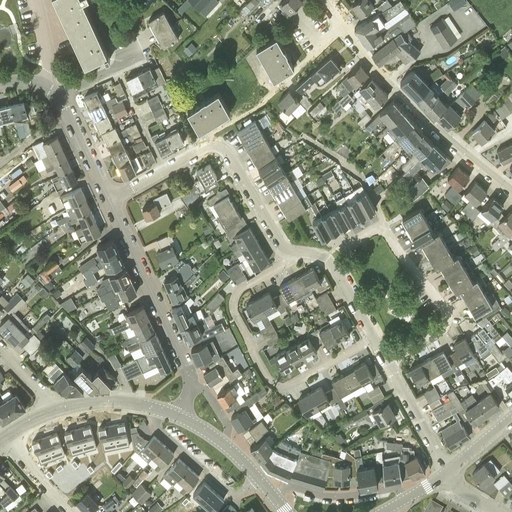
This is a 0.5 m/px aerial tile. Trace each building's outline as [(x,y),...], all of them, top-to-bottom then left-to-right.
[(101,48),(93,30),(79,0),(55,0),(78,50),(85,65),(93,62),(98,59),(100,63),(107,60),(110,58),(109,54),(108,55),(104,46),(101,48)] [(217,0),(189,0),(204,15),(219,1),(217,0)] [(246,14),(251,9),(258,2),(256,0),(251,0),(241,10),(246,14)] [(287,15),(302,1),(301,0),(283,0),(279,4),(283,8),(282,9),(287,15)] [(369,8),(374,3),(370,0),(357,0),(352,5),(361,15),(369,8)] [(398,24),(406,29),(416,23),(400,0),(399,0),(392,6),(380,12),(356,27),(354,28),(367,46),(368,46),(379,38),(389,31),(398,24)] [(392,6),(387,0),(385,0),(376,7),(380,12),(392,6)] [(157,33),(171,24),(164,11),(149,19),(157,33)] [(444,18),(430,27),(435,33),(448,24),(444,18)] [(157,33),(164,46),(179,38),(171,24),(157,33)] [(398,24),(389,31),(412,58),(421,50),(409,40),(412,38),(406,29),(398,24)] [(453,31),(448,24),(435,33),(439,40),(453,31)] [(384,45),(386,43),(395,53),(396,52),(407,63),(412,58),(389,31),(379,38),(384,45)] [(457,38),(453,31),(439,40),(443,47),(457,38)] [(285,48),(284,48),(277,35),(256,47),(274,78),(294,66),(287,53),(288,53),(285,48)] [(386,43),(384,45),(379,38),(368,46),(373,53),(372,53),(379,62),(380,62),(395,53),(386,43)] [(184,49),(189,55),(196,48),(191,42),(184,49)] [(505,46),(498,51),(504,59),(510,54),(505,46)] [(326,78),(340,67),(331,57),(318,67),(296,85),(301,91),(322,73),(326,78)] [(350,89),(368,74),(360,64),(342,80),(350,89)] [(159,67),(152,70),(150,67),(138,72),(138,73),(147,91),(166,82),(159,67)] [(415,96),(429,83),(414,68),(400,82),(415,96)] [(433,80),(443,74),(439,68),(429,74),(433,80)] [(425,107),(453,81),(452,79),(453,77),(447,71),(443,74),(447,78),(440,85),(436,81),(431,85),(429,83),(415,96),(425,107)] [(137,95),(147,91),(138,73),(127,78),(135,96),(137,95)] [(356,107),(380,86),(371,77),(360,88),(363,92),(357,97),(358,98),(352,103),(356,107)] [(443,98),(454,87),(457,84),(453,81),(425,107),(434,116),(436,115),(438,116),(451,103),(450,101),(448,103),(443,98)] [(119,95),(125,92),(120,82),(114,85),(119,95)] [(468,106),(473,101),(476,97),(479,99),(487,92),(484,89),(480,92),(472,84),(466,89),(458,96),(452,103),(451,103),(438,116),(448,126),(461,113),(460,112),(467,104),(468,106)] [(376,107),(388,96),(380,86),(356,107),(360,111),(365,106),(366,108),(372,102),(376,107)] [(289,111),(295,106),(302,113),(306,109),(312,104),(303,94),(298,99),(289,90),(279,100),(289,111)] [(103,103),(103,102),(97,91),(84,97),(90,109),(103,103)] [(171,94),(174,101),(181,97),(178,91),(171,94)] [(199,129),(230,112),(219,92),(206,99),(206,98),(201,101),(201,102),(188,109),(199,129)] [(332,106),(337,111),(352,97),(348,92),(332,106)] [(150,105),(160,100),(158,95),(148,99),(150,105)] [(511,111),(511,101),(506,95),(502,102),(503,103),(510,113),(511,111)] [(310,107),(314,112),(325,103),(320,98),(310,107)] [(122,100),(118,102),(113,104),(111,99),(103,103),(90,109),(95,120),(125,106),(122,100)] [(11,104),(14,118),(28,114),(24,100),(11,104)] [(153,111),(163,107),(163,106),(161,103),(160,100),(150,105),(153,111)] [(390,123),(404,111),(394,100),(365,125),(369,129),(383,116),(389,123),(390,123)] [(502,119),(510,113),(503,103),(495,110),(494,109),(499,115),(502,119)] [(0,112),(2,121),(14,118),(11,104),(0,106),(0,112)] [(121,122),(119,116),(128,112),(125,106),(95,120),(100,132),(102,131),(113,126),(113,125),(121,122)] [(156,117),(166,113),(163,107),(153,111),(156,117)] [(490,124),(499,115),(494,109),(485,118),(479,123),(472,130),(483,141),(490,134),(495,129),(490,124)] [(393,140),(413,122),(404,111),(390,123),(383,129),(393,140)] [(361,125),(371,116),(367,112),(357,120),(361,125)] [(158,123),(168,119),(166,113),(156,117),(158,123)] [(260,129),(264,127),(259,118),(255,120),(238,130),(243,139),(260,129)] [(273,127),(276,126),(280,123),(277,119),(271,123),(273,127)] [(410,146),(423,133),(413,122),(393,140),(377,154),(383,160),(403,141),(407,145),(409,144),(410,146)] [(128,133),(138,129),(135,123),(125,127),(125,128),(128,133)] [(121,136),(128,133),(125,128),(118,131),(115,125),(113,126),(102,131),(108,143),(121,137),(121,136)] [(138,129),(128,133),(130,139),(141,135),(138,129)] [(172,147),(184,141),(178,129),(167,134),(172,147)] [(266,138),(260,129),(243,139),(248,148),(266,138)] [(167,134),(166,134),(165,131),(152,137),(153,141),(155,140),(161,153),(172,147),(167,134)] [(406,170),(432,142),(423,133),(410,146),(405,151),(410,156),(409,156),(410,157),(402,165),(406,170)] [(44,156),(63,147),(57,135),(36,145),(38,150),(39,150),(42,157),(44,156)] [(113,154),(126,148),(121,137),(108,143),(113,154)] [(253,156),(270,146),(266,138),(248,148),(253,156)] [(136,151),(146,146),(143,140),(133,145),(136,151)] [(408,179),(426,160),(438,172),(452,161),(432,142),(406,170),(402,173),(408,179)] [(503,162),(511,157),(511,142),(498,150),(503,162)] [(258,165),(276,155),(270,146),(253,156),(258,165)] [(46,168),(67,158),(63,147),(44,156),(42,157),(46,167),(45,167),(46,168)] [(118,165),(131,159),(126,148),(113,154),(118,165)] [(150,163),(155,160),(151,150),(145,153),(149,161),(145,163),(147,168),(151,166),(150,163)] [(281,163),(280,163),(284,160),(280,153),(276,156),(276,155),(258,165),(263,173),(281,163)] [(60,174),(72,169),(67,158),(46,168),(47,172),(54,169),(53,167),(56,166),(60,174)] [(124,177),(137,171),(131,159),(118,165),(124,177)] [(220,182),(217,176),(210,163),(197,171),(200,177),(194,180),(195,184),(198,188),(201,193),(220,182)] [(269,182),(286,172),(281,163),(263,173),(269,182)] [(457,190),(470,176),(458,166),(448,178),(454,184),(444,194),(455,203),(462,195),(457,190)] [(57,190),(78,180),(72,169),(60,174),(58,175),(52,178),(55,185),(57,190)] [(291,180),(297,177),(292,169),(286,172),(269,182),(274,191),(291,180)] [(322,176),(315,180),(318,185),(325,182),(322,176)] [(412,200),(429,185),(422,177),(411,186),(405,191),(412,200)] [(23,183),(18,178),(9,185),(13,191),(23,183)] [(296,189),(291,180),(274,191),(279,199),(296,189)] [(474,205),(487,191),(475,181),(464,193),(471,199),(462,209),(473,219),(480,211),(474,205)] [(380,183),(373,188),(378,194),(385,189),(380,183)] [(375,208),(366,191),(362,184),(353,190),(357,196),(366,213),(375,208)] [(296,189),(279,199),(284,208),(301,198),(307,194),(302,185),(296,189)] [(74,205),(86,199),(81,187),(60,197),(63,202),(69,199),(72,205),(74,205)] [(366,213),(357,196),(353,190),(344,195),(345,196),(347,201),(357,218),(366,213)] [(171,202),(169,196),(167,192),(153,198),(155,202),(143,208),(147,218),(161,212),(159,208),(171,202)] [(221,199),(220,196),(218,193),(207,200),(210,205),(209,206),(216,217),(235,206),(228,195),(221,199)] [(347,201),(345,196),(344,195),(336,199),(339,205),(348,223),(357,218),(347,201)] [(499,210),(504,205),(493,197),(480,209),(492,218),(489,222),(494,226),(505,216),(499,210)] [(289,217),(295,214),(306,207),(301,198),(284,208),(289,217)] [(72,205),(66,208),(69,215),(63,218),(65,222),(69,220),(91,210),(86,199),(74,205),(72,205)] [(453,205),(446,199),(441,204),(448,210),(453,205)] [(330,210),(327,205),(319,209),(322,215),(321,215),(331,232),(340,228),(330,210)] [(340,228),(348,223),(339,205),(330,210),(340,228)] [(234,221),(241,217),(235,206),(216,217),(217,217),(223,228),(224,227),(227,232),(237,226),(234,221)] [(408,226),(425,216),(419,207),(402,217),(408,226)] [(91,210),(69,220),(71,223),(77,221),(77,219),(79,218),(80,219),(83,226),(96,220),(91,210)] [(508,233),(511,229),(511,211),(505,216),(494,226),(500,233),(498,235),(499,237),(492,244),(497,249),(508,240),(504,235),(507,232),(508,233)] [(366,226),(381,221),(378,212),(363,218),(366,226)] [(322,237),(331,232),(321,215),(313,220),(322,237)] [(413,235),(430,225),(425,216),(408,226),(413,235)] [(81,242),(101,232),(96,220),(83,226),(82,227),(75,230),(81,242)] [(422,241),(435,234),(430,225),(413,235),(418,244),(422,241)] [(256,238),(249,227),(241,232),(237,226),(227,232),(230,238),(234,236),(237,241),(231,245),(234,250),(256,238)] [(427,250),(444,240),(439,231),(435,234),(422,241),(427,250)] [(462,231),(456,234),(460,241),(466,238),(462,231)] [(157,253),(162,265),(178,257),(172,245),(171,246),(169,241),(173,239),(170,234),(157,240),(162,250),(157,253)] [(247,257),(262,248),(256,238),(234,250),(237,256),(244,252),(247,257)] [(103,258),(119,251),(113,239),(97,246),(101,255),(97,254),(79,267),(82,272),(87,269),(103,258)] [(432,259),(449,248),(444,240),(427,250),(432,259)] [(476,245),(471,247),(475,256),(480,253),(476,245)] [(14,252),(18,257),(23,253),(19,248),(14,252)] [(254,268),(269,260),(262,248),(247,257),(250,263),(246,266),(250,274),(256,270),(254,268)] [(441,265),(454,257),(449,248),(432,259),(437,267),(441,265)] [(108,270),(124,263),(119,251),(103,258),(87,269),(82,272),(86,278),(84,280),(87,286),(98,280),(93,272),(103,265),(104,262),(108,270)] [(446,273),(463,263),(458,255),(454,257),(441,265),(446,273)] [(60,257),(55,261),(58,264),(64,260),(62,256),(60,257)] [(182,284),(202,265),(195,272),(191,268),(191,266),(188,262),(185,262),(182,259),(174,266),(176,269),(177,271),(177,275),(164,281),(169,290),(182,284)] [(58,264),(55,261),(40,272),(47,281),(50,278),(62,269),(58,264)] [(239,277),(244,274),(238,263),(232,266),(239,277)] [(451,282),(468,272),(463,263),(446,273),(451,282)] [(185,288),(197,277),(197,276),(205,268),(202,265),(182,284),(169,290),(176,307),(182,304),(190,296),(189,296),(187,294),(185,288)] [(233,280),(239,277),(232,266),(227,269),(233,280)] [(310,288),(321,282),(313,267),(302,273),(310,288)] [(493,267),(490,271),(494,276),(498,272),(493,267)] [(100,295),(132,280),(126,268),(111,275),(103,279),(99,288),(97,289),(100,295)] [(229,276),(223,269),(217,275),(223,281),(229,276)] [(456,291),(457,290),(473,281),(468,272),(451,282),(456,291)] [(28,273),(21,279),(27,286),(34,280),(28,273)] [(304,292),(310,288),(302,273),(291,279),(302,298),(307,296),(304,292)] [(504,279),(499,273),(495,276),(500,282),(504,279)] [(47,281),(44,283),(48,288),(54,284),(50,278),(47,281)] [(465,297),(482,287),(477,278),(473,281),(457,290),(460,289),(465,297)] [(301,299),(302,298),(291,279),(280,286),(283,292),(278,295),(284,306),(289,303),(288,301),(295,297),(298,302),(302,300),(301,299)] [(123,298),(137,291),(132,280),(100,295),(102,301),(104,300),(109,310),(120,305),(117,299),(123,297),(123,298)] [(34,285),(39,290),(43,287),(38,282),(34,285)] [(470,305),(487,295),(482,287),(465,297),(470,305)] [(38,293),(43,299),(49,293),(44,288),(38,293)] [(62,293),(59,288),(52,293),(56,298),(62,293)] [(212,309),(224,297),(219,291),(207,304),(212,309)] [(7,311),(21,296),(17,292),(9,301),(2,294),(0,296),(0,312),(3,310),(1,309),(3,307),(7,311)] [(258,298),(266,313),(277,307),(278,309),(279,309),(284,306),(278,295),(273,298),(269,292),(258,298)] [(319,304),(330,297),(327,292),(316,298),(319,304)] [(487,295),(470,305),(475,314),(492,304),(495,302),(496,300),(492,293),(487,295)] [(0,327),(7,335),(22,320),(14,312),(26,301),(21,296),(7,311),(11,315),(0,325),(0,327)] [(199,319),(196,320),(193,313),(187,316),(184,310),(195,300),(190,296),(182,304),(176,307),(172,308),(182,329),(200,321),(199,319)] [(68,311),(76,307),(70,297),(61,303),(68,311)] [(322,309),(333,303),(330,297),(319,304),(322,309)] [(275,328),(270,319),(266,313),(258,298),(246,304),(255,319),(261,316),(266,326),(260,329),(263,334),(275,328)] [(325,315),(336,308),(333,303),(322,309),(325,315)] [(133,325),(149,318),(143,306),(124,315),(126,318),(121,320),(122,322),(109,328),(111,334),(114,333),(122,330),(133,325)] [(505,306),(500,311),(506,317),(511,312),(505,306)] [(39,329),(41,327),(51,316),(47,313),(37,323),(31,329),(28,331),(32,335),(34,333),(39,329)] [(290,316),(292,321),(299,318),(296,313),(290,316)] [(292,321),(290,316),(289,315),(283,318),(286,325),(292,321)] [(221,322),(209,327),(205,316),(199,319),(200,321),(182,329),(189,345),(225,329),(221,322)] [(494,342),(502,336),(486,317),(476,322),(477,322),(483,327),(478,331),(479,332),(478,333),(477,332),(476,332),(477,334),(475,335),(474,334),(471,336),(479,350),(484,358),(492,352),(488,347),(484,342),(490,338),(494,342)] [(127,345),(156,332),(149,318),(133,325),(137,334),(129,337),(130,339),(121,343),(123,347),(127,345)] [(331,325),(339,340),(350,334),(342,319),(331,325)] [(23,344),(32,335),(28,331),(31,329),(22,320),(7,335),(15,343),(18,340),(23,344)] [(331,325),(330,325),(319,331),(318,328),(312,331),(319,343),(324,340),(327,346),(339,340),(331,325)] [(266,340),(278,334),(275,328),(263,334),(266,340)] [(39,329),(34,333),(44,342),(48,338),(39,329)] [(313,346),(319,343),(312,331),(307,334),(308,337),(297,343),(305,358),(317,352),(313,346)] [(140,357),(162,347),(156,332),(127,345),(130,351),(142,346),(146,354),(139,357),(140,357)] [(32,335),(23,344),(32,354),(44,342),(34,333),(32,335)] [(278,334),(266,340),(270,346),(281,339),(278,334)] [(80,342),(89,351),(95,345),(86,336),(80,342)] [(460,367),(458,365),(464,362),(462,359),(474,353),(465,338),(454,344),(457,350),(452,353),(461,371),(462,370),(460,367)] [(488,347),(492,352),(499,362),(508,355),(511,360),(511,348),(509,345),(503,349),(504,351),(502,353),(494,342),(488,347)] [(211,363),(220,357),(216,347),(210,350),(207,343),(191,350),(197,363),(198,363),(201,369),(211,363)] [(295,364),(305,358),(297,343),(287,349),(295,364)] [(127,379),(159,364),(162,370),(171,366),(162,347),(146,354),(140,357),(121,366),(127,379)] [(79,362),(83,357),(76,349),(71,354),(79,362)] [(283,370),(295,364),(287,349),(275,356),(276,357),(269,360),(271,365),(278,361),(283,370)] [(452,353),(447,356),(443,350),(432,356),(440,371),(443,376),(454,370),(457,374),(461,371),(452,353)] [(112,363),(119,360),(115,353),(108,357),(112,363)] [(74,366),(79,362),(71,354),(66,358),(74,366)] [(227,375),(232,371),(227,363),(223,356),(220,357),(211,363),(214,367),(204,373),(210,384),(223,376),(223,375),(226,373),(227,375)] [(429,377),(440,371),(432,356),(421,362),(429,377)] [(239,365),(244,371),(249,367),(245,361),(239,365)] [(355,368),(363,383),(380,373),(380,374),(381,374),(375,363),(368,367),(366,362),(355,368)] [(418,383),(429,377),(421,362),(410,369),(418,383)] [(511,370),(507,365),(504,367),(499,372),(510,384),(506,387),(511,394),(511,370)] [(66,393),(84,391),(60,366),(49,376),(66,393)] [(101,384),(93,376),(83,366),(75,374),(91,390),(91,391),(101,390),(101,384)] [(111,383),(115,378),(103,366),(100,369),(99,370),(93,376),(101,384),(101,390),(111,390),(111,383)] [(232,371),(227,375),(231,381),(242,373),(237,367),(232,371)] [(252,373),(249,367),(242,372),(245,375),(246,376),(249,376),(251,375),(252,373)] [(352,389),(363,383),(355,368),(343,374),(352,389)] [(340,395),(352,389),(343,374),(332,380),(336,387),(330,390),(337,401),(343,410),(348,408),(342,398),(340,395)] [(481,381),(488,391),(494,387),(488,379),(481,381)] [(241,396),(240,395),(245,392),(238,382),(217,395),(224,405),(225,405),(229,411),(235,406),(244,400),(241,396)] [(368,392),(371,397),(382,391),(379,385),(368,392)] [(337,401),(330,390),(325,393),(321,386),(310,392),(318,407),(319,407),(320,408),(322,412),(333,406),(331,404),(337,401)] [(426,398),(438,392),(435,386),(432,388),(423,393),(426,398)] [(12,395),(9,391),(8,390),(1,395),(5,400),(15,414),(26,407),(16,393),(12,395)] [(464,407),(460,401),(453,390),(447,393),(450,399),(457,410),(458,411),(463,407),(464,407)] [(371,397),(374,403),(385,396),(382,391),(371,397)] [(257,399),(260,397),(257,392),(249,398),(249,397),(245,401),(244,400),(235,406),(239,412),(231,417),(239,429),(257,418),(249,406),(253,404),(252,403),(257,400),(257,399)] [(304,415),(318,407),(310,392),(299,398),(300,400),(293,404),(304,415)] [(438,392),(426,398),(429,403),(439,398),(440,397),(438,392)] [(487,414),(499,406),(490,393),(478,401),(487,414)] [(283,401),(278,395),(271,400),(276,406),(283,401)] [(487,414),(478,401),(475,397),(474,397),(467,401),(465,398),(460,401),(464,407),(463,407),(475,423),(487,414)] [(450,399),(442,403),(439,398),(429,403),(432,409),(438,421),(452,413),(457,410),(450,399)] [(15,414),(5,400),(1,403),(0,400),(0,417),(3,422),(15,414)] [(286,400),(280,405),(284,410),(290,405),(286,400)] [(382,406),(381,406),(373,411),(380,424),(395,415),(388,403),(382,406)] [(370,414),(369,413),(366,408),(366,407),(352,416),(353,417),(355,421),(356,422),(366,417),(370,414)] [(345,427),(355,421),(353,417),(343,423),(345,427)] [(272,447),(265,437),(263,434),(268,429),(261,420),(249,430),(258,442),(251,448),(261,461),(273,447),(281,440),(272,447)] [(450,447),(469,437),(463,426),(462,427),(459,420),(440,431),(450,447)] [(129,445),(125,422),(111,423),(117,448),(129,445)] [(117,448),(111,423),(99,427),(104,451),(117,448)] [(90,424),(77,427),(84,450),(96,447),(90,424)] [(84,450),(77,427),(65,431),(71,454),(84,450)] [(65,454),(56,430),(44,435),(53,459),(65,454)] [(135,449),(143,439),(144,438),(137,432),(131,433),(135,449)] [(340,433),(334,437),(339,444),(345,440),(340,433)] [(53,459),(44,435),(32,440),(40,463),(53,459)] [(154,435),(148,443),(138,453),(142,456),(148,462),(153,457),(164,444),(154,435)] [(267,469),(275,473),(288,478),(301,451),(286,444),(281,440),(273,447),(261,461),(267,469)] [(401,450),(400,455),(399,460),(402,461),(405,461),(413,477),(425,471),(417,455),(415,456),(414,453),(413,453),(414,453),(414,449),(409,449),(409,446),(402,446),(403,443),(394,441),(387,440),(387,445),(386,448),(393,449),(401,450)] [(164,444),(153,457),(159,462),(154,467),(158,471),(174,453),(164,444)] [(331,459),(327,475),(334,475),(335,481),(349,480),(349,475),(358,475),(356,468),(355,457),(346,450),(346,459),(322,452),(321,456),(331,459)] [(327,480),(327,475),(331,459),(321,456),(321,457),(313,454),(301,451),(288,478),(324,489),(327,480)] [(403,480),(402,461),(399,460),(400,455),(383,458),(384,483),(403,480)] [(360,487),(378,484),(374,466),(364,467),(362,456),(361,456),(355,457),(356,468),(358,475),(360,487)] [(178,479),(189,467),(179,458),(164,475),(173,484),(178,479)] [(472,473),(483,485),(494,475),(493,473),(499,468),(491,459),(485,464),(484,463),(472,473)] [(183,493),(199,476),(189,467),(178,479),(185,485),(180,490),(183,493)] [(144,478),(149,473),(144,468),(139,474),(136,479),(133,482),(136,485),(143,478),(144,478)] [(8,493),(13,499),(19,494),(4,479),(3,480),(1,478),(5,474),(0,469),(0,484),(3,488),(8,493)] [(136,479),(130,474),(122,482),(128,487),(133,482),(136,479)] [(499,489),(509,481),(504,474),(494,483),(499,489)] [(499,489),(506,497),(511,492),(511,483),(509,481),(499,489)] [(215,491),(205,482),(193,495),(203,504),(215,491)] [(24,483),(18,487),(22,493),(28,489),(24,483)] [(137,498),(147,488),(141,483),(131,493),(137,498)] [(147,488),(137,498),(142,503),(152,493),(147,488)] [(211,511),(212,511),(225,499),(215,491),(203,504),(211,511)] [(77,501),(86,511),(89,511),(99,504),(87,492),(77,501)] [(8,493),(0,500),(0,501),(4,506),(13,499),(8,493)] [(19,495),(19,494),(13,499),(4,506),(5,506),(7,509),(7,510),(8,511),(23,499),(19,495)] [(106,510),(108,508),(112,505),(115,502),(113,499),(112,497),(102,505),(106,510)] [(150,511),(158,511),(163,508),(157,501),(148,509),(150,511)]
